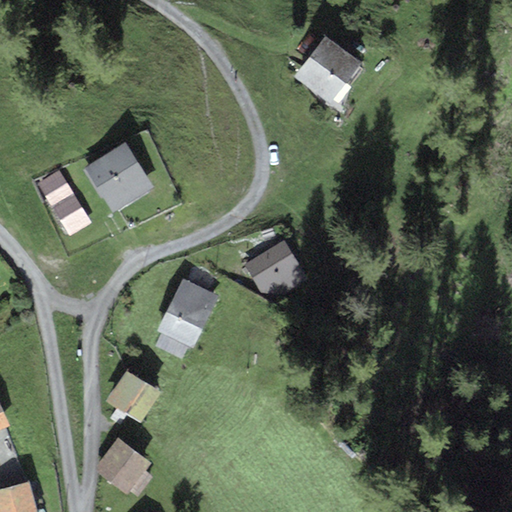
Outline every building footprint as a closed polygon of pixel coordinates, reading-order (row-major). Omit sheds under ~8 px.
[(325,34),(295,76),(330,102),(361,61),(325,34)] [(126,143),(86,167),(113,210),(153,186),(126,143)] [(59,170),(37,183),(68,234),(89,221),(59,170)] [(308,278),(284,240),(245,265),(269,303),(308,278)] [(218,296),(182,279),(158,331),(162,333),(155,347),(181,359),(187,347),(193,349),(218,296)] [(160,391),(125,370),(106,401),(141,422),(160,391)] [(0,429),(9,425),(0,406),(0,429)] [(151,464),(118,439),(95,469),(127,494),(130,491),(138,498),(154,477),(145,471),(151,464)] [(36,511),(29,482),(0,489),(0,511),(36,511)]
